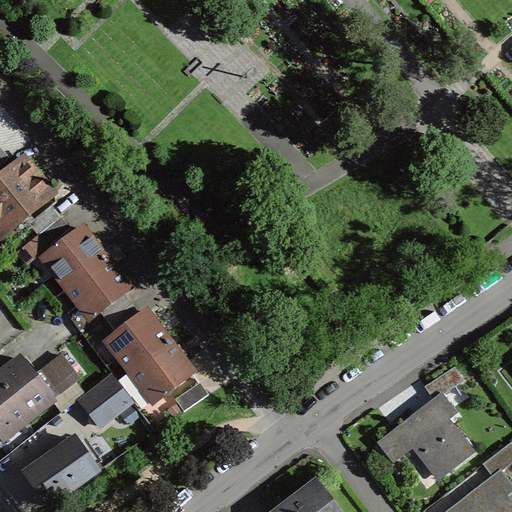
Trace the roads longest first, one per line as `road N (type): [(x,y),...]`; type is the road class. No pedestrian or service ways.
road 1 (residential): [(293,444),(0,87)]
road 2 (residential): [(319,424),(511,285)]
